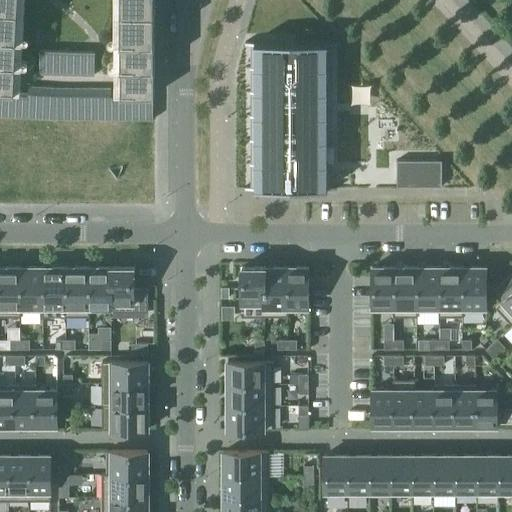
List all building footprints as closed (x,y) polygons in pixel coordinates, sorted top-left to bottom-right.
[(0,0),(0,91),(13,92),(13,91),(13,81),(17,0),(0,0)] [(120,94),(120,95),(152,95),(153,95),(154,23),(153,0),(120,0),(121,4),(120,59),(120,94)] [(245,42),(244,42),(244,44),(245,44),(250,44),(254,44),(254,49),(254,61),(254,66),(250,66),(249,66),(249,68),(250,68),(254,68),(254,73),(254,85),(254,90),(250,90),(249,90),(249,92),(250,92),(254,92),(254,97),(254,109),(254,114),(250,114),(249,114),(249,116),(250,116),(254,116),(254,121),(254,133),(254,138),(250,138),(249,138),(249,140),(250,140),(254,140),(254,141),(254,145),(254,157),(254,162),(250,162),(249,162),(249,164),(250,164),(254,164),(254,186),(250,186),(249,186),(245,186),(244,186),(244,189),(245,188),(258,188),(264,188),(268,188),(293,188),(336,188),(336,186),(331,186),(327,186),(327,183),(327,181),(326,181),(326,169),(327,169),(327,164),(330,164),(331,164),(331,162),(327,162),(327,157),(326,157),(326,145),(327,145),(327,140),(331,140),(331,138),(327,138),(327,133),(326,133),(326,121),(327,121),(327,116),(330,116),(331,116),(331,114),(330,114),(327,114),(327,109),(326,109),(326,97),(327,97),(327,92),(330,92),(331,92),(331,90),(327,90),(327,85),(326,85),(326,73),(327,73),(327,68),(330,68),(331,68),(331,66),(327,66),(327,61),(326,61),(326,49),(327,49),(327,44),(331,44),(336,44),(336,42),(294,42),(293,42),(287,42),(245,42)] [(94,52),(64,51),(39,50),(38,74),(93,75),(94,52)] [(380,100),(387,106),(402,90),(395,83),(380,100)] [(13,92),(0,91),(0,115),(64,119),(150,119),(152,119),(152,95),(120,95),(120,94),(114,94),(110,94),(110,88),(59,88),(27,86),(27,93),(19,92),(13,92)] [(428,150),(446,133),(421,107),(403,124),(428,150)] [(6,117),(5,132),(13,133),(14,117),(6,117)] [(5,137),(3,171),(29,172),(30,160),(42,161),(43,134),(13,133),(5,132),(5,137)] [(102,135),(72,135),(72,162),(84,162),(84,174),(109,174),(110,135),(102,135)] [(153,140),(110,140),(109,178),(135,178),(135,166),(147,166),(147,153),(153,153),(153,140)] [(473,158),(455,168),(465,187),(483,178),(473,158)] [(441,160),(396,160),(396,186),(441,186),(441,160)] [(19,266),(0,266),(0,316),(20,316),(20,311),(19,311),(19,266)] [(42,266),(19,266),(19,311),(20,311),(41,311),(42,311),(42,266)] [(65,266),(42,266),(42,311),(41,311),(41,316),(45,316),(65,316),(65,266)] [(88,266),(65,266),(65,316),(89,316),(89,311),(88,311),(88,266)] [(111,266),(88,266),(88,311),(89,311),(111,311),(111,266)] [(133,266),(111,266),(111,311),(147,311),(147,288),(133,288),(133,266)] [(263,316),(263,266),(241,266),(241,316),(263,316)] [(286,266),(263,266),(263,316),(287,316),(287,311),(286,311),(286,266)] [(307,266),(286,266),(286,311),(287,311),(307,311),(307,266)] [(371,311),(392,311),(393,311),(393,266),(371,267),(371,311)] [(416,316),(416,311),(416,267),(393,266),(393,311),(392,311),(392,316),(416,316)] [(429,311),(437,311),(439,311),(439,267),(416,267),(416,311),(429,311)] [(439,311),(437,311),(437,316),(462,316),(462,311),(461,311),(461,267),(439,267),(439,311)] [(485,267),(461,267),(461,311),(462,311),(485,311),(485,267)] [(499,276),(499,267),(489,267),(489,276),(499,276)] [(511,273),(511,272),(494,286),(502,295),(511,287),(511,273)] [(511,291),(495,307),(511,325),(511,323),(511,291)] [(383,346),(383,321),(374,321),(373,346),(383,346)] [(497,338),(491,344),(499,352),(505,347),(497,338)] [(19,349),(19,339),(9,339),(9,349),(19,349)] [(29,339),(19,339),(19,349),(29,349),(29,339)] [(65,349),(65,339),(55,339),(55,349),(65,349)] [(74,339),(65,339),(65,349),(75,349),(74,339)] [(101,339),(101,349),(110,349),(110,339),(101,339)] [(263,339),(254,339),(254,349),(263,349),(263,339)] [(286,349),(286,339),(276,339),(276,349),(286,349)] [(296,339),(286,339),(286,349),(296,349),(296,339)] [(393,349),(393,339),(383,339),(383,349),(393,349)] [(402,339),(393,339),(393,349),(402,349),(402,339)] [(429,349),(438,349),(438,339),(429,339),(429,349)] [(438,339),(438,349),(448,349),(448,339),(438,339)] [(471,349),(471,339),(461,339),(461,349),(471,349)] [(131,343),(131,355),(147,355),(147,343),(131,343)] [(485,349),(493,358),(499,352),(491,344),(485,349)] [(5,365),(14,365),(14,355),(5,355),(5,365)] [(14,355),(14,365),(24,365),(24,355),(14,355)] [(35,355),(35,365),(44,365),(44,355),(35,355)] [(383,365),(393,365),(393,355),(383,355),(383,365)] [(393,355),(393,365),(403,365),(403,355),(393,355)] [(434,365),(434,355),(424,355),(424,365),(434,365)] [(443,355),(434,355),(434,365),(443,365),(443,355)] [(465,355),(465,365),(474,365),(474,355),(465,355)] [(111,361),(111,383),(147,383),(147,361),(111,361)] [(227,361),(227,383),(263,383),(263,387),(272,387),(272,361),(227,361)] [(72,374),(62,374),(62,383),(72,383),(72,374)] [(298,374),(298,384),(307,384),(307,374),(298,374)] [(393,425),(413,425),(413,389),(414,389),(414,379),(392,379),(392,389),(393,389),(393,425)] [(15,384),(0,383),(0,424),(15,425),(15,384)] [(111,383),(111,404),(147,404),(147,383),(111,383)] [(263,402),(263,387),(263,383),(227,383),(227,404),(263,404),(263,402)] [(36,384),(15,384),(15,425),(35,425),(35,389),(36,389),(36,384)] [(307,384),(298,384),(298,393),(307,393),(307,384)] [(434,425),(454,425),(454,384),(433,384),(433,389),(434,389),(434,425)] [(454,425),(475,425),(475,389),(475,384),(461,384),(454,384),(454,425)] [(56,389),(36,389),(35,389),(35,425),(56,425),(56,389)] [(392,389),(371,389),(371,425),(393,425),(393,389),(392,389)] [(413,389),(413,425),(434,425),(434,389),(433,389),(414,389),(413,389)] [(475,389),(475,425),(511,424),(511,408),(496,409),(496,389),(475,389)] [(62,395),(62,405),(72,405),(72,395),(62,395)] [(111,404),(101,404),(101,429),(147,429),(147,404),(111,404)] [(272,404),(227,404),(227,429),(242,429),(272,429),(272,428),(272,404)] [(72,405),(62,405),(62,415),(72,415),(72,405)] [(307,405),(298,405),(298,415),(307,415),(307,405)] [(106,450),(106,473),(106,474),(147,474),(147,451),(106,450)] [(223,451),(223,475),(268,475),(268,451),(223,451)] [(28,454),(8,454),(8,500),(28,500),(28,454)] [(50,454),(28,454),(28,500),(50,500),(50,454)] [(346,495),(346,454),(324,454),(324,495),(346,495)] [(368,454),(346,454),(346,495),(368,495),(368,454)] [(390,454),(368,454),(368,495),(371,495),(390,495),(390,454)] [(411,454),(390,454),(390,495),(411,495),(411,454)] [(433,454),(411,454),(411,495),(433,495),(433,454)] [(454,454),(433,454),(433,495),(454,495),(454,454)] [(476,454),(454,454),(454,495),(476,495),(476,454)] [(498,454),(476,454),(476,495),(498,495),(498,454)] [(511,454),(498,454),(498,495),(511,495),(511,454)] [(58,465),(58,474),(68,474),(68,465),(58,465)] [(303,465),(303,475),(313,475),(313,465),(303,465)] [(101,473),(101,497),(147,497),(147,474),(106,474),(106,473),(101,473)] [(68,474),(58,474),(58,484),(68,484),(68,474)] [(223,475),(223,496),(268,496),(268,475),(223,475)] [(313,475),(303,475),(303,485),(313,485),(313,475)] [(268,511),(268,496),(223,496),(222,511),(268,511)] [(303,507),(313,507),(313,496),(303,496),(303,507)] [(101,497),(101,511),(146,511),(147,499),(147,497),(101,497)]
